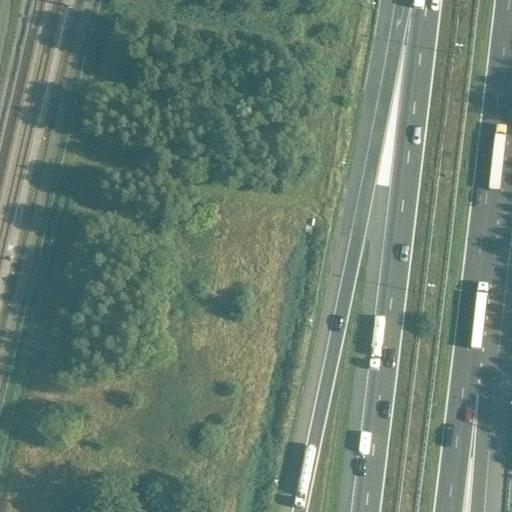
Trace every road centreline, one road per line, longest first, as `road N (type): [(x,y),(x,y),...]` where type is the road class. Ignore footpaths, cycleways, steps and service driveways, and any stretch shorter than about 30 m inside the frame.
road 1 (motorway): [(424,4),(368,183),(300,511)]
road 2 (motorway): [(424,4),(367,511)]
road 3 (motorway): [(465,385),(509,0)]
road 4 (motorway): [(447,511),(465,385)]
road 5 (motorway): [(465,511),(465,385)]
